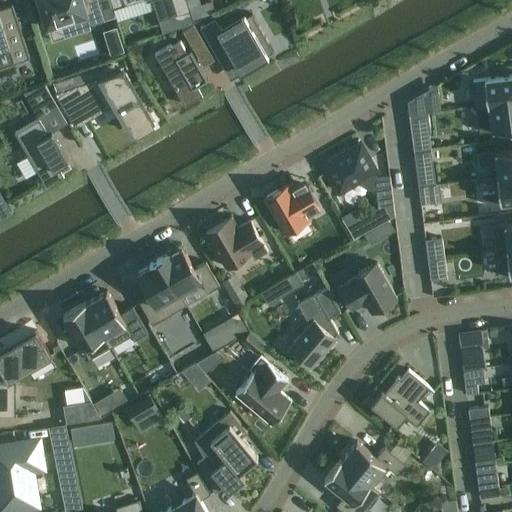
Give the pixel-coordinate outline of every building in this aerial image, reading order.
[(38,0),(47,26),(85,13),(89,25),(104,20),(97,0),(38,0)] [(122,0),(124,5),(140,0),(151,0),(158,20),(177,14),(172,0),(122,0)] [(199,0),(185,0),(189,10),(192,19),(215,12),(211,0),(201,4),(199,0)] [(0,49),(8,47),(13,63),(29,58),(12,4),(0,7),(0,49)] [(250,11),(206,37),(213,50),(226,43),(242,71),(274,53),(250,11)] [(191,45),(202,39),(193,24),(183,30),(191,45)] [(117,26),(102,31),(110,56),(125,52),(117,26)] [(197,86),(207,80),(190,50),(187,52),(180,41),(171,46),(170,44),(154,53),(184,105),(202,95),(197,86)] [(123,70),(63,89),(70,101),(73,99),(84,117),(115,99),(135,134),(153,123),(123,70)] [(476,106),(511,100),(511,74),(472,80),(476,106)] [(409,114),(427,112),(424,91),(407,101),(409,114)] [(511,100),(476,106),(479,131),(511,126),(511,100)] [(429,132),(427,112),(409,114),(412,134),(429,132)] [(14,132),(46,186),(64,175),(59,166),(69,161),(51,131),(48,133),(39,118),(14,132)] [(373,188),(375,188),(375,178),(372,173),(377,170),(361,142),(323,163),(339,192),(360,180),(362,182),(364,184),(366,185),(368,186),(370,187),(373,188)] [(492,177),(511,174),(511,148),(477,153),(479,165),(490,163),(492,177)] [(432,165),(416,167),(418,187),(434,185),(432,165)] [(511,200),(511,174),(492,177),(494,191),(482,192),(484,204),(511,200)] [(389,176),(375,178),(375,188),(378,205),(393,203),(389,176)] [(308,186),(296,193),(290,182),(264,197),(285,232),(310,217),(309,215),(321,208),(308,186)] [(434,185),(418,187),(420,203),(440,200),(438,184),(434,185)] [(0,203),(0,217),(11,211),(5,201),(0,203)] [(226,266),(250,252),(254,258),(267,251),(250,220),(238,227),(231,216),(206,231),(226,266)] [(388,218),(377,225),(384,236),(395,229),(388,218)] [(496,250),(511,248),(511,221),(493,224),(496,250)] [(428,259),(444,257),(441,237),(425,239),(428,259)] [(159,259),(186,304),(179,292),(200,280),(207,292),(219,285),(205,261),(194,268),(184,252),(186,251),(181,243),(166,251),(167,254),(159,259)] [(511,248),(496,250),(500,276),(511,274),(511,248)] [(444,257),(428,259),(430,279),(446,277),(444,257)] [(150,293),(138,300),(152,324),(186,304),(159,259),(149,264),(150,265),(137,272),(150,293)] [(353,308),(365,301),(371,312),(397,297),(376,262),(351,277),(352,279),(340,286),(353,308)] [(297,275),(290,279),(295,288),(302,284),(297,275)] [(289,277),(275,285),(282,296),(295,288),(290,279),(289,277)] [(241,286),(228,294),(235,307),(249,299),(241,286)] [(85,301),(85,302),(111,346),(131,334),(134,339),(147,332),(132,306),(120,313),(107,290),(86,302),(85,301)] [(326,290),(317,296),(328,314),(337,309),(326,290)] [(309,323),(289,348),(311,367),(336,337),(335,336),(338,332),(328,314),(317,296),(315,292),(297,302),(309,323)] [(111,346),(85,302),(63,314),(89,359),(111,346)] [(237,313),(225,320),(235,339),(247,332),(237,313)] [(35,332),(0,351),(0,358),(2,362),(2,381),(0,380),(0,414),(15,415),(15,413),(14,413),(13,377),(48,356),(49,357),(51,356),(36,329),(34,331),(35,332)] [(459,342),(481,339),(480,329),(458,332),(459,342)] [(257,353),(265,344),(250,331),(242,340),(257,353)] [(254,370),(235,392),(272,423),(291,400),(279,389),(288,379),(260,356),(251,367),(254,370)] [(194,360),(181,369),(198,389),(210,379),(194,360)] [(381,389),(370,402),(397,424),(404,415),(417,425),(430,409),(418,400),(428,387),(432,390),(433,389),(408,369),(401,378),(398,376),(385,392),(381,389)] [(465,384),(466,394),(478,392),(477,382),(465,384)] [(119,392),(107,399),(113,410),(125,403),(119,392)] [(149,394),(126,407),(134,421),(157,408),(149,394)] [(107,399),(95,405),(101,416),(113,410),(107,399)] [(91,401),(64,406),(67,422),(100,417),(91,401)] [(185,406),(176,413),(183,422),(192,415),(185,406)] [(488,406),(468,408),(469,418),(489,416),(488,406)] [(230,410),(205,430),(244,478),(245,478),(241,474),(255,463),(253,460),(257,457),(241,437),(247,431),(230,410)] [(469,418),(471,428),(491,426),(489,416),(469,418)] [(114,438),(111,420),(70,427),(73,444),(114,438)] [(244,478),(205,430),(194,439),(203,455),(197,460),(213,489),(221,482),(229,491),(244,478)] [(32,469),(42,468),(38,440),(0,445),(0,479),(1,488),(0,488),(0,510),(37,504),(32,469)] [(385,465),(397,474),(406,464),(384,446),(376,456),(357,440),(341,459),(340,458),(340,459),(380,492),(380,491),(370,483),(385,465)] [(437,442),(432,448),(442,456),(447,450),(437,442)] [(70,445),(55,448),(62,486),(77,483),(70,445)] [(475,465),(476,465),(495,463),(494,453),(474,455),(475,465)] [(365,510),(380,492),(340,459),(324,478),(344,494),(336,505),(344,511),(365,511),(367,511),(365,510)] [(171,506),(161,511),(207,511),(200,499),(210,493),(197,471),(186,477),(195,493),(182,500),(171,506)] [(478,487),(498,485),(497,475),(477,477),(478,487)] [(480,497),(499,495),(498,485),(478,487),(480,497)] [(117,511),(142,511),(139,499),(116,507),(117,511)]
